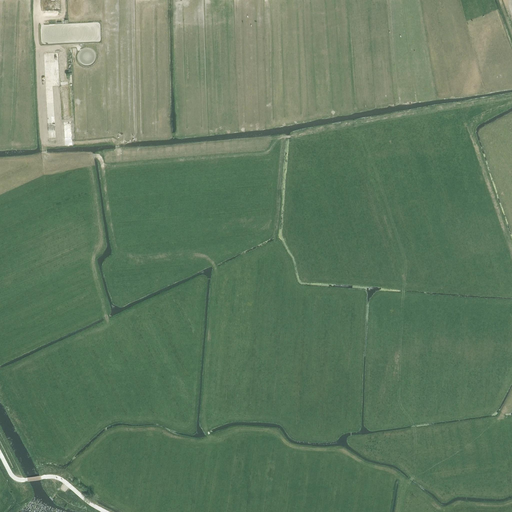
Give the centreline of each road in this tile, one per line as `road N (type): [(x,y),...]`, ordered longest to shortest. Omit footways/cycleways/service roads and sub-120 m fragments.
road 1 (track): [(211,441),(203,422),(216,270),(208,259),(120,255),(102,160),(91,157)]
road 2 (track): [(91,157),(44,156),(36,18)]
